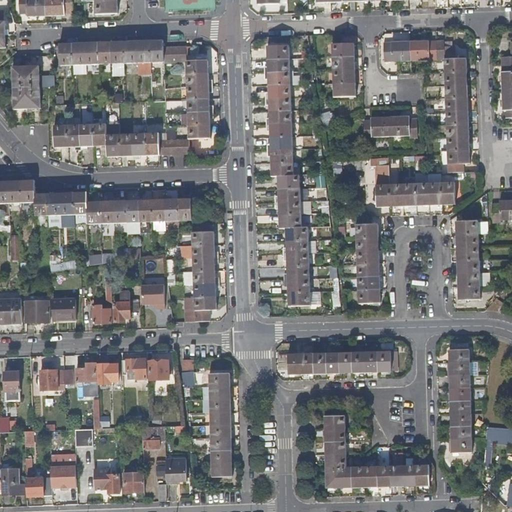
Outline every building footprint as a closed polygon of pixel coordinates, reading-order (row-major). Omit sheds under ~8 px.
[(46,16),(45,0),(19,0),(20,15),(27,15),(28,17),(46,16)] [(72,14),(71,0),(45,0),(46,16),(64,16),(65,14),(72,14)] [(118,13),(118,0),(96,1),(96,13),(118,13)] [(165,63),(164,48),(164,41),(151,42),(151,63),(165,63)] [(138,64),(138,42),(125,43),(126,64),(138,64)] [(151,63),(151,42),(138,42),(138,64),(151,63)] [(411,61),(410,42),(384,44),(385,62),(411,61)] [(438,60),(437,42),(410,42),(411,61),(430,60),(438,60)] [(445,60),(444,42),(437,42),(438,60),(445,60)] [(87,65),(86,43),(78,44),(73,44),(74,64),(74,65),(87,65)] [(100,65),(99,43),(86,43),(87,65),(100,65)] [(113,64),(112,43),(99,43),(100,65),(113,64)] [(126,64),(125,43),(113,43),(112,43),(113,64),(126,64)] [(74,64),(73,44),(61,45),(61,66),(74,65),(74,64)] [(354,58),(354,45),(332,46),(333,58),(354,58)] [(289,59),(289,46),(268,47),(268,60),(289,59)] [(180,66),(179,47),(172,48),(172,49),(172,67),(180,66)] [(187,64),(187,47),(179,47),(180,66),(187,66),(187,64)] [(511,65),(511,57),(502,58),(502,65),(511,65)] [(355,71),(354,58),(333,58),(333,71),(355,71)] [(290,72),(289,59),(268,60),(268,66),(268,73),(290,72)] [(467,74),(466,59),(445,60),(446,75),(467,74)] [(209,76),(208,63),(187,64),(187,66),(187,76),(209,76)] [(511,91),(511,65),(502,65),(503,92),(511,91)] [(27,88),(27,67),(14,68),(14,89),(27,88)] [(40,88),(40,67),(27,67),(27,88),(40,88)] [(355,84),(355,71),(333,71),(334,84),(355,84)] [(290,85),(290,72),(268,73),(269,79),(269,85),(290,85)] [(467,87),(467,74),(446,75),(446,88),(467,87)] [(209,82),(209,76),(187,76),(188,90),(209,89),(209,82)] [(356,97),(355,84),(334,84),(334,97),(356,97)] [(291,97),(290,85),(269,85),(269,91),(269,98),(291,97)] [(468,100),(467,87),(446,88),(447,101),(468,100)] [(28,109),(27,95),(27,88),(14,89),(15,110),(28,109)] [(41,110),(40,88),(27,88),(27,95),(28,109),(41,110)] [(209,96),(209,89),(188,90),(188,103),(195,102),(210,102),(209,96)] [(511,117),(511,91),(503,92),(504,118),(511,117)] [(291,110),(291,97),(269,98),(270,104),(270,111),(291,110)] [(468,113),(468,100),(447,101),(447,114),(468,113)] [(210,107),(210,102),(195,102),(188,103),(189,115),(210,115),(210,107)] [(291,123),(291,110),(270,111),(270,117),(271,124),(291,123)] [(469,126),(468,113),(447,114),(448,126),(469,126)] [(210,121),(210,115),(189,115),(189,129),(210,128),(210,121)] [(417,139),(417,121),(409,121),(409,119),(390,120),(391,138),(410,138),(410,139),(417,139)] [(391,138),(390,120),(372,120),(372,123),(364,123),(365,141),(373,141),(373,139),(391,138)] [(292,136),(291,123),(271,124),(271,130),(271,137),(292,136)] [(82,147),(81,125),(68,126),(69,148),(76,147),(82,147)] [(95,142),(94,125),(81,125),(82,147),(88,147),(95,147),(95,142)] [(108,146),(107,126),(107,125),(94,125),(95,142),(95,147),(108,146)] [(69,148),(68,126),(56,127),(56,148),(63,148),(69,148)] [(469,138),(469,126),(448,126),(448,139),(469,138)] [(211,140),(210,128),(189,129),(190,136),(190,141),(211,140)] [(146,156),(146,147),(146,134),(133,135),(134,156),(139,156),(146,156)] [(161,155),(160,137),(160,134),(146,134),(146,147),(146,156),(161,155)] [(120,150),(120,135),(107,135),(108,146),(108,157),(121,157),(120,150)] [(134,156),(133,135),(120,135),(120,150),(121,157),(128,157),(134,156)] [(168,155),(167,136),(160,137),(161,155),(168,155)] [(175,155),(175,136),(167,136),(168,155),(175,155)] [(190,141),(190,136),(182,136),(183,155),(190,154),(190,141)] [(292,148),(292,136),(271,137),(271,143),(271,149),(292,148)] [(470,151),(469,138),(448,139),(449,152),(470,151)] [(293,161),(292,148),(271,149),(272,156),(272,162),(293,161)] [(464,173),(464,164),(470,164),(470,151),(449,152),(450,174),(464,173)] [(293,174),(293,161),(272,162),(272,175),(278,175),(293,174)] [(300,187),(299,174),(293,174),(278,175),(279,187),(300,187)] [(0,203),(9,203),(8,184),(0,183),(0,203)] [(22,203),(21,183),(8,184),(9,203),(22,203)] [(35,199),(35,183),(21,183),(22,203),(36,202),(35,199)] [(429,206),(429,184),(416,185),(416,206),(429,206)] [(442,205),(441,184),(429,184),(429,206),(442,205)] [(455,205),(454,184),(441,184),(442,205),(455,205)] [(416,206),(416,185),(403,186),(403,207),(416,206)] [(390,207),(390,186),(377,187),(377,208),(390,207)] [(403,207),(403,186),(390,186),(390,207),(403,207)] [(300,200),(300,187),(279,187),(279,194),(279,201),(300,200)] [(89,216),(88,206),(88,195),(75,196),(75,206),(76,216),(89,216)] [(76,216),(75,206),(75,196),(61,197),(62,217),(76,216)] [(62,217),(61,197),(48,198),(49,210),(49,218),(62,217)] [(49,218),(49,210),(48,198),(35,199),(36,202),(36,211),(36,219),(49,218)] [(193,221),(192,200),(178,201),(179,222),(193,221)] [(301,213),(300,200),(279,201),(279,207),(280,213),(301,213)] [(179,222),(178,201),(174,201),(166,202),(167,222),(179,222)] [(511,219),(511,201),(502,201),(501,204),(494,204),(495,222),(502,222),(503,220),(511,219)] [(154,223),(153,202),(147,202),(140,203),(142,223),(154,223)] [(167,222),(166,202),(159,202),(153,202),(154,223),(167,222)] [(142,223),(140,203),(133,203),(128,204),(129,224),(142,223)] [(116,219),(115,204),(107,205),(102,205),(102,218),(103,225),(116,225),(116,219)] [(129,224),(128,204),(121,204),(115,204),(116,219),(116,225),(129,224)] [(102,218),(102,205),(88,206),(89,216),(89,226),(103,225),(102,218)] [(301,225),(301,213),(280,213),(280,226),(286,226),(301,225)] [(210,228),(209,220),(193,221),(193,229),(210,228)] [(478,235),(477,222),(456,222),(456,236),(478,235)] [(308,238),(308,225),(301,225),(286,226),(287,239),(308,238)] [(379,238),(378,225),(357,226),(357,239),(379,238)] [(210,235),(210,228),(193,229),(193,236),(210,235)] [(216,240),(216,234),(210,235),(193,236),(195,248),(217,247),(216,240)] [(478,248),(478,235),(456,236),(457,248),(478,248)] [(308,251),(308,238),(287,239),(287,246),(283,246),(283,252),(287,252),(308,251)] [(316,251),(316,238),(308,238),(308,251),(316,251)] [(379,251),(379,238),(357,239),(358,252),(379,251)] [(217,255),(217,247),(195,248),(195,261),(217,260),(217,255)] [(479,261),(478,248),(457,248),(458,261),(475,261),(479,261)] [(309,264),(308,251),(287,252),(287,258),(287,265),(309,264)] [(379,264),(379,251),(358,252),(359,265),(379,264)] [(218,273),(217,260),(195,261),(196,274),(218,273)] [(479,273),(479,261),(475,261),(458,261),(458,274),(479,273)] [(309,277),(309,264),(287,265),(288,271),(288,278),(309,277)] [(380,277),(379,264),(359,265),(359,278),(380,277)] [(218,279),(218,273),(196,274),(196,287),(219,286),(218,279)] [(480,286),(479,273),(458,274),(458,287),(480,286)] [(310,290),(309,277),(288,278),(288,284),(289,290),(310,290)] [(381,290),(380,277),(359,278),(359,290),(381,290)] [(112,324),(112,309),(113,309),(112,279),(106,279),(107,309),(109,308),(109,310),(103,310),(103,306),(94,307),(94,325),(112,324)] [(165,286),(142,286),(142,305),(158,305),(158,309),(165,309),(165,286)] [(219,293),(219,286),(196,287),(197,300),(219,299),(219,293)] [(480,299),(480,286),(458,287),(459,300),(480,299)] [(310,302),(310,290),(289,290),(289,303),(310,302)] [(381,302),(381,290),(359,290),(360,303),(381,302)] [(121,303),(114,303),(115,324),(127,323),(127,320),(133,320),(133,314),(141,314),(140,299),(132,300),(132,291),(121,292),(121,303)] [(312,293),(313,308),(321,308),(321,293),(312,293)] [(214,313),(220,312),(219,299),(197,300),(185,300),(187,322),(214,321),(214,313)] [(23,302),(22,300),(0,300),(0,324),(24,323),(23,306),(23,302)] [(78,321),(77,300),(53,300),(54,321),(78,321)] [(49,323),(49,301),(27,301),(27,302),(23,302),(23,306),(27,305),(27,324),(49,323)] [(470,363),(470,351),(449,351),(449,364),(470,363)] [(378,375),(378,353),(365,354),(365,375),(378,375)] [(391,375),(391,353),(378,353),(378,375),(391,375)] [(326,376),(326,354),(313,355),(313,376),(326,376)] [(339,376),(339,354),(326,354),(326,376),(339,376)] [(352,367),(351,354),(339,354),(339,376),(352,375),(352,367)] [(365,375),(365,354),(351,354),(352,367),(352,375),(365,375)] [(301,368),(300,355),(288,356),(289,377),(301,377),(301,368)] [(313,376),(313,355),(300,355),(301,368),(301,377),(313,376)] [(152,359),(149,363),(150,381),(170,381),(169,362),(162,362),(158,358),(152,359)] [(148,381),(148,360),(123,362),(123,376),(123,377),(128,377),(129,382),(148,381)] [(194,368),(194,360),(184,360),(184,369),(194,368)] [(471,376),(470,363),(449,364),(449,376),(471,376)] [(99,382),(98,365),(87,365),(87,370),(77,370),(78,383),(99,382)] [(120,383),(119,366),(111,367),(111,365),(100,365),(101,383),(99,383),(99,393),(104,393),(103,386),(112,386),(113,383),(120,383)] [(65,386),(65,372),(57,372),(56,370),(50,370),(50,372),(42,373),(42,392),(66,391),(65,386)] [(75,386),(74,372),(65,372),(65,386),(75,386)] [(192,386),(189,372),(183,372),(185,387),(192,386)] [(22,402),(20,373),(5,373),(6,403),(22,402)] [(231,386),(231,374),(211,374),(211,386),(231,386)] [(471,389),(471,376),(449,376),(450,389),(471,389)] [(231,399),(231,386),(211,386),(212,399),(231,399)] [(472,402),(471,389),(450,389),(450,402),(472,402)] [(231,412),(231,399),(212,399),(212,412),(231,412)] [(472,415),(472,402),(450,402),(451,415),(472,415)] [(232,425),(231,412),(212,412),(212,425),(232,425)] [(472,428),(472,415),(451,415),(451,428),(472,428)] [(347,430),(347,417),(325,418),(325,431),(347,430)] [(150,428),(150,418),(133,419),(133,429),(142,428),(144,428),(150,428)] [(0,434),(18,433),(17,423),(10,423),(10,420),(0,420),(0,434)] [(232,437),(232,425),(212,425),(212,437),(232,437)] [(166,441),(165,427),(163,427),(157,428),(150,428),(144,428),(142,428),(143,450),(159,448),(159,441),(166,441)] [(473,440),(472,428),(451,428),(451,441),(473,440)] [(92,430),(75,431),(75,448),(93,448),(92,430)] [(347,443),(347,430),(325,431),(325,444),(347,443)] [(23,441),(23,433),(18,433),(0,434),(0,437),(0,442),(23,441)] [(35,449),(34,433),(25,433),(26,449),(35,449)] [(232,449),(232,437),(212,437),(212,450),(232,449)] [(473,453),(473,440),(451,441),(451,454),(473,453)] [(348,456),(347,443),(325,444),(326,457),(348,456)] [(232,462),(232,449),(212,450),(212,463),(232,462)] [(348,469),(348,456),(326,457),(326,469),(348,469)] [(187,483),(187,461),(166,462),(167,487),(177,486),(178,483),(187,483)] [(232,475),(232,462),(212,463),(213,475),(232,475)] [(44,497),(44,480),(42,480),(42,478),(41,477),(39,478),(38,477),(36,478),(36,480),(34,480),(32,480),(31,480),(31,478),(32,477),(32,467),(26,467),(27,486),(27,496),(27,498),(44,497)] [(404,487),(403,467),(390,468),(391,488),(404,487)] [(417,487),(416,467),(403,467),(404,487),(417,487)] [(429,487),(428,467),(416,467),(417,487),(429,487)] [(76,468),(51,469),(52,489),(77,489),(76,468)] [(365,488),(365,468),(352,469),(352,489),(365,488)] [(378,488),(377,468),(365,468),(365,488),(378,488)] [(391,488),(390,468),(377,468),(378,488),(391,488)] [(339,489),(339,469),(326,469),(327,489),(339,489)] [(352,489),(352,469),(348,469),(339,469),(339,489),(352,489)] [(121,495),(119,476),(111,477),(111,470),(99,471),(100,492),(109,491),(109,495),(121,495)] [(21,487),(21,471),(1,472),(1,473),(2,490),(2,495),(12,495),(12,497),(22,497),(21,487)] [(145,494),(144,474),(124,475),(125,495),(145,494)] [(166,502),(166,485),(158,485),(159,502),(166,502)]
